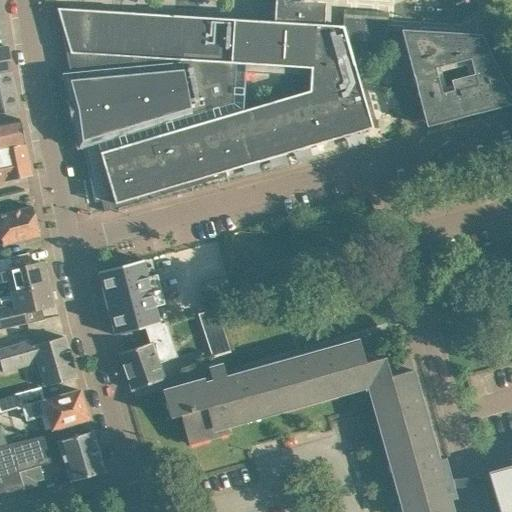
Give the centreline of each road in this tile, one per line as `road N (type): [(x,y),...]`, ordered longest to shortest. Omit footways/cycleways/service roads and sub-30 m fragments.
road 1 (residential): [(69,241),(511,123)]
road 2 (residential): [(140,511),(69,241)]
road 3 (residential): [(69,241),(25,0)]
